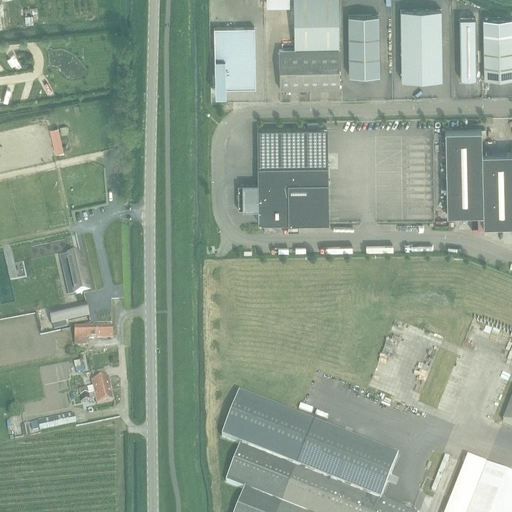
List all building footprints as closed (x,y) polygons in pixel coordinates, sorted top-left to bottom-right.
[(291,0),(293,49),(339,48),(337,0),(291,0)] [(32,7),(33,15),(41,15),(40,6),(32,7)] [(400,10),(401,80),(417,80),(417,83),(428,82),(428,80),(444,80),(443,9),(400,10)] [(348,15),(349,75),(379,75),(378,15),(348,15)] [(475,18),(459,18),(460,79),(476,79),(475,18)] [(511,18),(483,19),(483,39),(484,79),(511,78),(511,18)] [(254,27),(214,28),(215,93),(225,93),(225,88),(255,88),(254,27)] [(279,49),(279,89),(339,88),(339,48),(293,49),(279,49)] [(58,119),(64,144),(73,142),(67,117),(58,119)] [(257,130),(257,167),(328,166),(327,129),(257,130)] [(511,152),(481,153),(480,153),(480,142),(481,142),(481,129),(445,130),(446,214),(459,214),(459,213),(471,213),(471,214),(482,213),(483,225),(511,224),(511,152)] [(258,223),(328,222),(328,166),(257,167),(257,185),(237,185),(238,210),(258,209),(258,223)] [(119,220),(120,232),(129,232),(128,220),(119,220)] [(66,277),(70,295),(75,294),(75,295),(76,295),(76,294),(90,291),(81,253),(74,254),(73,254),(73,255),(66,256),(71,276),(66,277)] [(66,321),(88,316),(86,303),(56,310),(58,323),(52,324),(54,330),(67,327),(66,321)] [(94,325),(92,325),(92,327),(74,327),(74,346),(88,345),(88,339),(112,338),(112,327),(96,327),(94,327),(94,325)] [(457,367),(469,373),(475,361),(463,355),(457,367)] [(485,366),(487,359),(477,357),(475,364),(485,366)] [(80,396),(110,389),(108,378),(106,378),(104,370),(92,373),(94,381),(92,381),(93,387),(79,390),(80,396)] [(110,389),(80,396),(82,402),(95,398),(97,404),(113,401),(110,389)] [(410,511),(380,500),(397,457),(239,394),(221,437),(240,444),(225,481),(244,489),(234,511),(410,511)] [(511,425),(511,397),(502,421),(511,425)] [(40,431),(58,427),(75,424),(73,414),(38,422),(40,431)] [(30,435),(28,425),(21,426),(23,434),(19,435),(20,437),(30,435)] [(511,511),(511,475),(485,465),(467,457),(445,511),(511,511)]
